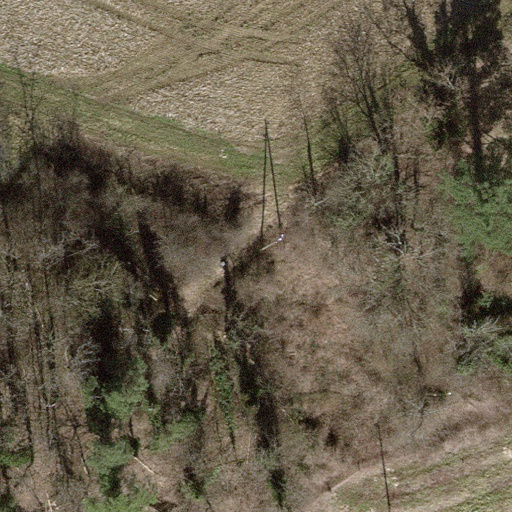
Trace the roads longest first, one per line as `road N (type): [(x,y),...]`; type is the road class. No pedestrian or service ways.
road 1 (track): [(460,0),(162,218),(0,141)]
road 2 (track): [(162,218),(0,275)]
